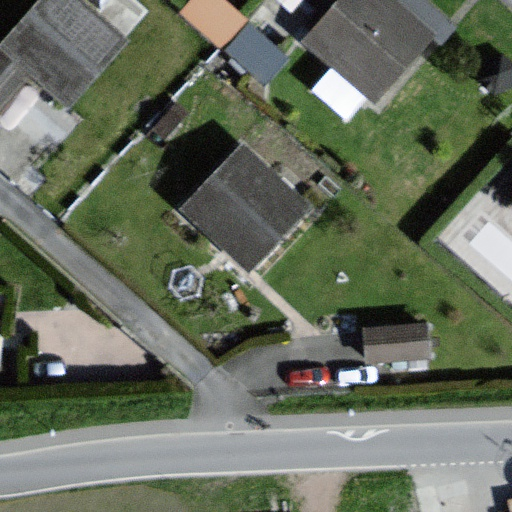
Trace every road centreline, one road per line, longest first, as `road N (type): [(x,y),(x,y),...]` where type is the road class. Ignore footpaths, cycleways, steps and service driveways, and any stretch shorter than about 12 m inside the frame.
road 1 (residential): [(225,450),(224,410),(206,376),(0,193)]
road 2 (residential): [(225,450),(511,440)]
road 3 (residential): [(0,456),(225,450)]
